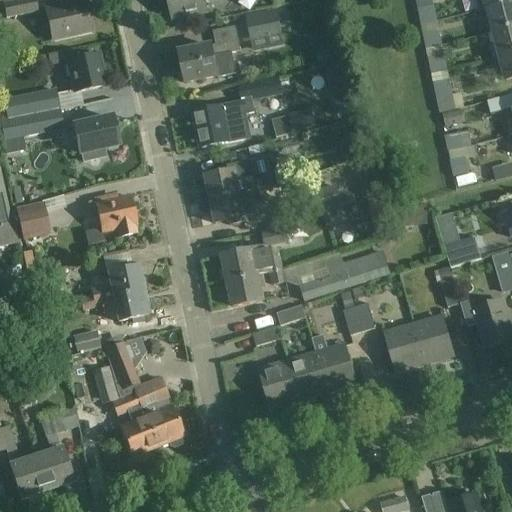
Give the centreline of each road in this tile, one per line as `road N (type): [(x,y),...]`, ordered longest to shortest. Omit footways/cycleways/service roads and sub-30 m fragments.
road 1 (residential): [(229,487),(129,0)]
road 2 (residential): [(246,482),(511,397)]
